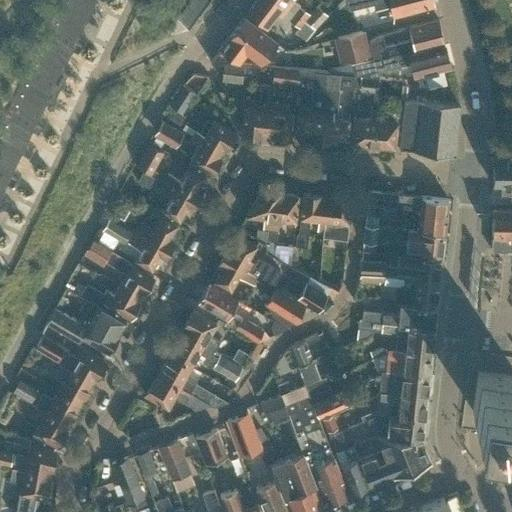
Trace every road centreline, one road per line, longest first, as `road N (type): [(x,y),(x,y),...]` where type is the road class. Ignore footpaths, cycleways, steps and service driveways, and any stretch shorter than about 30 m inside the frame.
road 1 (residential): [(472,179),(253,160),(92,439),(74,476),(73,511)]
road 2 (residential): [(0,378),(150,115),(234,0)]
road 3 (residential): [(359,511),(458,473),(445,423),(456,318)]
road 4 (residential): [(472,179),(475,104),(450,0)]
road 5 (residential): [(456,318),(472,179)]
